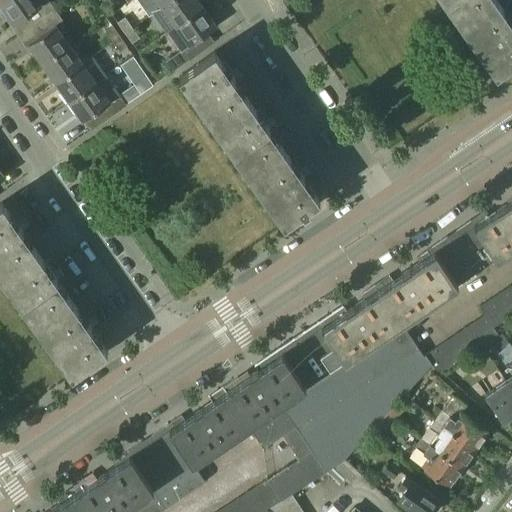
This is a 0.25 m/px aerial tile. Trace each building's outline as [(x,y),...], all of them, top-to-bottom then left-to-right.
[(48,0),(42,5),(38,0),(6,0),(1,3),(15,24),(24,17),(31,28),(56,10),(49,0),(48,0)] [(203,6),(199,0),(171,0),(163,6),(152,14),(166,33),(177,25),(203,6)] [(498,1),(497,0),(443,0),(462,26),(498,1)] [(511,62),(511,20),(498,1),(462,26),(496,74),(511,62)] [(177,25),(168,31),(182,50),(183,49),(190,59),(215,42),(208,31),(217,25),(203,6),(177,25)] [(63,20),(56,10),(31,28),(38,37),(30,44),(43,62),(70,44),(56,25),(63,20)] [(125,33),(133,28),(126,18),(118,23),(125,33)] [(113,42),(120,37),(113,26),(106,32),(113,42)] [(125,33),(133,43),(140,38),(133,28),(125,33)] [(120,52),(128,47),(120,37),(113,42),(120,52)] [(43,62),(57,82),(83,63),(70,44),(43,62)] [(179,77),(214,126),(250,101),(216,51),(179,77)] [(141,92),(153,84),(133,55),(121,64),(141,92)] [(92,56),(83,63),(57,82),(70,100),(96,81),(106,74),(92,56)] [(84,120),(91,129),(127,104),(106,74),(96,81),(70,100),(84,120)] [(214,126),(248,176),(285,150),(250,101),(214,126)] [(283,225),(319,199),(285,150),(248,176),(283,225)] [(471,219),(497,258),(511,247),(511,197),(489,213),(486,209),(471,219)] [(37,251),(2,201),(0,202),(0,274),(1,276),(37,251)] [(471,219),(432,245),(458,284),(497,258),(471,219)] [(401,322),(458,284),(432,245),(417,256),(420,260),(392,278),(390,274),(376,283),(401,322)] [(72,300),(37,251),(1,276),(36,326),(72,300)] [(319,321),(345,360),(401,322),(376,283),(361,293),(364,297),(337,316),(334,312),(319,321)] [(511,313),(511,291),(508,286),(498,293),(511,313)] [(502,320),(511,313),(498,293),(488,300),(502,320)] [(71,376),(72,375),(107,349),(72,300),(36,326),(71,376)] [(479,306),(484,314),(493,326),(502,320),(488,300),(479,306)] [(488,341),(490,340),(498,334),(493,326),(484,314),(474,320),(488,341)] [(478,348),(488,341),(474,320),(465,327),(478,348)] [(324,471),(345,458),(377,422),(386,412),(395,403),(431,363),(425,354),(423,355),(401,322),(345,360),(319,321),(280,348),(306,386),(249,424),(264,446),(294,426),(311,451),(324,471)] [(468,354),(478,348),(465,327),(455,334),(468,354)] [(458,361),(468,354),(455,334),(445,340),(458,361)] [(448,368),(458,361),(445,340),(435,347),(448,368)] [(435,347),(425,354),(431,363),(441,373),(448,368),(435,347)] [(249,424),(306,386),(280,348),(265,358),(268,362),(240,380),(238,376),(223,386),(249,424)] [(503,421),(511,415),(511,389),(505,379),(484,393),(503,421)] [(181,414),(166,424),(192,462),(249,424),(223,386),(209,395),(212,399),(184,418),(181,414)] [(441,408),(434,417),(475,447),(487,430),(460,410),(465,402),(453,393),(442,409),(441,408)] [(396,420),(404,409),(395,403),(386,412),(396,420)] [(386,412),(377,422),(389,430),(396,420),(386,412)] [(463,465),(475,447),(434,417),(428,426),(422,436),(463,465)] [(153,488),(192,462),(166,424),(128,450),(153,488)] [(449,484),(463,465),(422,436),(415,445),(417,446),(410,456),(426,467),(424,470),(427,474),(433,477),(435,474),(449,484)] [(153,489),(153,488),(128,450),(113,460),(115,464),(88,483),(85,479),(71,488),(86,511),(118,511),(128,505),(132,511),(157,511),(165,507),(153,489)] [(300,457),(314,478),(324,471),(311,451),(300,457)] [(304,485),(314,478),(300,457),(290,464),(304,485)] [(390,462),(384,470),(394,477),(399,469),(390,462)] [(290,464),(280,471),(294,492),(304,485),(290,464)] [(283,498),(292,492),(294,492),(280,471),(270,477),(283,498)] [(404,488),(397,497),(417,511),(428,511),(439,498),(406,474),(399,484),(404,488)] [(270,477),(260,484),(273,505),(283,498),(270,477)] [(249,491),(263,511),(267,509),(273,505),(260,484),(249,491)] [(86,511),(71,488),(57,497),(59,502),(44,511),(86,511)] [(249,491),(239,497),(248,511),(262,511),(263,511),(249,491)] [(305,511),(292,492),(283,498),(273,505),(267,509),(269,511),(305,511)] [(229,504),(234,511),(248,511),(239,497),(229,504)]
